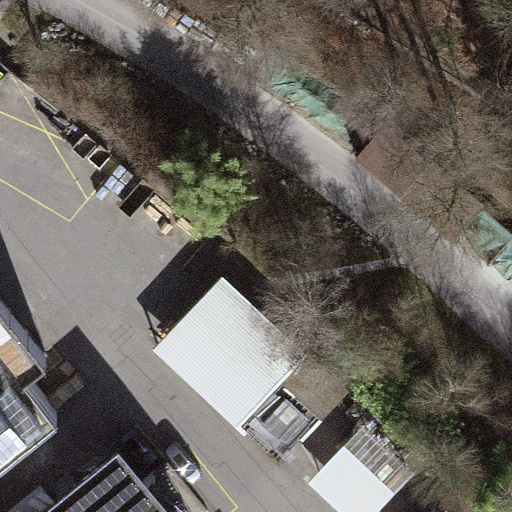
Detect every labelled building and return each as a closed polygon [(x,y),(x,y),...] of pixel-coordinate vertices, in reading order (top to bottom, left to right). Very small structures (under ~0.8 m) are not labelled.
[(157,345),(274,457),(316,413),(274,372),(300,346),(225,274),(157,345)] [(0,346),(0,451),(51,410),(0,346)] [(300,346),(274,372),(316,413),(274,457),(304,486),(372,416),(300,346)] [(167,511),(117,450),(39,511),(167,511)] [(382,511),(415,511),(448,482),(421,453),(371,500),(382,511)]
